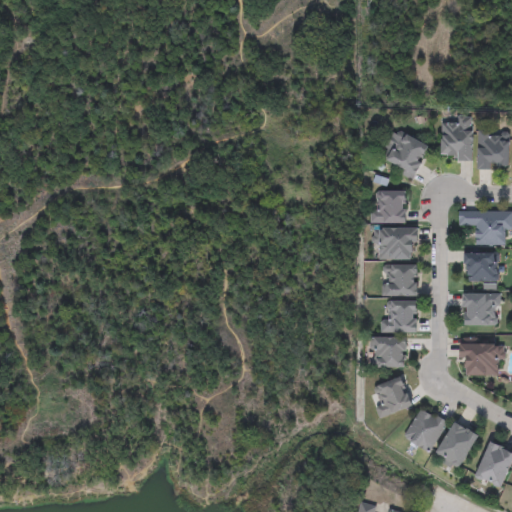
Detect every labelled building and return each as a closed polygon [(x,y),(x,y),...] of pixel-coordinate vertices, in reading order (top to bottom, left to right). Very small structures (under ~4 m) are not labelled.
[(473,159),(442,159),(442,117),(473,117),(473,159)] [(429,147),(412,181),(398,173),(400,169),(384,161),(399,132),(429,147)] [(510,132),(510,169),(478,169),(478,132),(510,132)] [(406,224),(373,224),(373,192),(406,192),(406,224)] [(511,212),(511,232),(507,232),(507,246),(476,246),(476,228),(459,227),(459,212),(511,212)] [(416,229),(416,260),(379,260),(379,244),(374,244),(374,229),(416,229)] [(466,283),(466,252),(497,252),(497,283),(466,283)] [(417,297),(382,297),(382,266),(417,266),(417,297)] [(499,294),(499,326),(464,326),(464,294),(499,294)] [(387,334),(387,302),(417,302),(417,334),(387,334)] [(407,369),(373,368),(374,338),(407,339),(407,369)] [(464,344),(499,344),(499,377),(463,376),(464,344)] [(377,409),(382,407),(376,387),(403,378),(413,408),(381,418),(377,409)] [(403,438),(422,408),(447,424),(429,454),(403,438)] [(479,437),(460,468),(436,454),(455,423),(479,437)] [(477,478),(491,443),(511,451),(511,465),(503,488),(477,478)] [(396,511),(358,511),(360,503),(396,511)]
